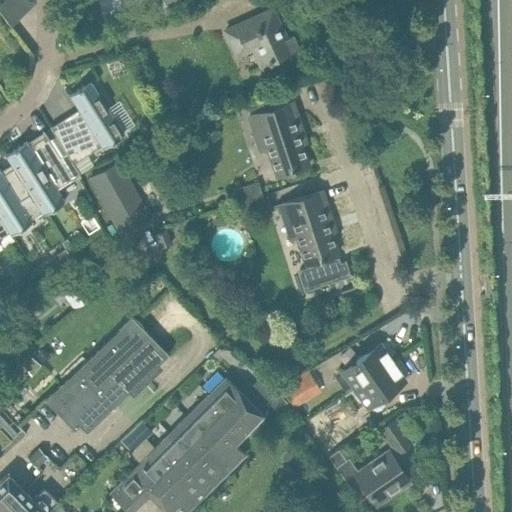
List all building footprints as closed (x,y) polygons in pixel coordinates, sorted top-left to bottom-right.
[(35,0),(0,0),(0,11),(10,25),(36,0),(35,0)] [(162,3),(150,7),(153,15),(165,12),(162,3)] [(272,8),(225,30),(237,55),(253,48),(261,66),(292,52),(299,49),(293,35),(286,38),(272,8)] [(49,126),(73,162),(100,145),(102,148),(125,133),(91,80),(69,94),(69,95),(70,95),(78,108),(49,126)] [(308,165),(298,133),(302,132),(292,101),(250,115),(255,130),(261,128),(276,175),(308,165)] [(26,141),(5,154),(5,155),(6,155),(13,167),(41,212),(41,213),(64,199),(56,186),(78,172),(65,152),(59,156),(43,130),(42,131),(45,136),(29,146),(26,142),(27,141),(26,141)] [(119,160),(88,177),(120,235),(151,218),(119,160)] [(0,169),(0,218),(8,231),(9,233),(32,219),(31,218),(41,212),(13,167),(2,174),(0,171),(0,170),(0,169)] [(236,203),(262,194),(258,181),(232,189),(236,203)] [(337,253),(327,222),(331,220),(321,190),(279,204),(284,219),(290,217),(306,264),(337,253)] [(262,194),(236,203),(238,210),(235,211),(239,223),(243,225),(249,224),(252,219),(250,214),(267,208),(262,194)] [(64,247),(53,255),(58,262),(69,254),(64,247)] [(12,280),(1,289),(7,296),(18,288),(12,280)] [(131,315),(83,361),(44,398),(74,430),(79,425),(86,432),(128,392),(133,397),(151,379),(146,374),(168,354),(131,315)] [(379,343),(342,368),(355,386),(393,360),(386,349),(384,351),(379,343)] [(393,360),(355,386),(367,405),(404,380),(399,372),(401,371),(393,360)] [(310,368),(281,385),(293,406),(322,389),(310,368)] [(235,442),(264,413),(236,386),(236,387),(225,376),(155,447),(146,436),(151,431),(140,420),(123,436),(118,432),(110,440),(114,445),(120,439),(140,461),(109,492),(129,511),(147,493),(165,511),(166,509),(169,511),(170,511),(179,503),(186,510),(244,452),(235,442)] [(319,412),(305,421),(319,442),(334,432),(319,412)] [(13,434),(0,419),(0,456),(25,433),(20,428),(13,434)] [(380,428),(396,452),(410,442),(394,419),(380,428)] [(47,456),(38,447),(27,457),(36,467),(47,456)] [(348,457),(335,466),(358,500),(368,493),(376,504),(390,494),(388,490),(406,477),(388,450),(374,459),(358,471),(348,457)] [(0,511),(43,511),(56,499),(43,486),(32,497),(7,473),(0,479),(0,511)]
